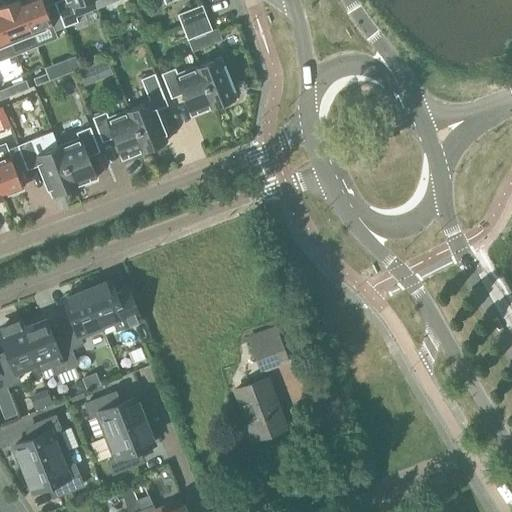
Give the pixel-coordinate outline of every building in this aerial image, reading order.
[(17,0),(16,0),(0,6),(0,14),(11,43),(16,55),(36,47),(31,35),(17,0)] [(17,0),(31,35),(36,47),(57,39),(54,31),(64,27),(55,3),(45,7),(41,0),(17,0)] [(96,7),(93,0),(62,0),(55,3),(64,27),(78,21),(75,16),(96,7)] [(182,27),(206,17),(201,5),(177,14),(182,27)] [(0,61),(16,55),(11,43),(0,14),(0,61)] [(211,30),(206,17),(182,27),(187,39),(211,30)] [(214,106),(236,98),(233,90),(234,89),(224,64),(223,65),(220,57),(198,65),(205,84),(214,106)] [(107,58),(94,63),(100,76),(112,71),(107,58)] [(191,115),(214,106),(205,84),(198,65),(177,74),(175,68),(161,74),(171,97),(182,93),(191,115)] [(60,67),(46,73),(49,80),(62,75),(60,67)] [(46,73),(33,78),(36,85),(49,80),(46,73)] [(150,101),(129,109),(145,150),(167,141),(164,133),(165,133),(156,109),(167,104),(155,73),(141,79),(150,101)] [(16,93),(29,88),(26,81),(13,86),(16,93)] [(122,159),(145,150),(129,109),(108,117),(106,112),(92,117),(102,141),(113,136),(122,159)] [(99,150),(90,127),(76,132),(78,138),(58,146),(74,187),(97,178),(88,155),(99,150)] [(52,131),(17,145),(27,169),(38,164),(47,188),(49,188),(52,196),(74,187),(58,146),(52,131)] [(5,143),(0,145),(0,192),(2,198),(6,196),(6,195),(22,189),(5,143)] [(109,280),(86,289),(101,325),(113,320),(117,329),(140,320),(131,297),(127,288),(126,285),(125,285),(113,290),(109,280)] [(103,328),(101,325),(86,289),(63,298),(72,320),(60,325),(67,341),(70,348),(77,345),(82,343),(79,338),(87,335),(103,328)] [(37,363),(36,363),(39,369),(51,364),(55,373),(77,365),(70,348),(67,341),(66,342),(56,346),(45,319),(24,328),(23,328),(37,363)] [(0,360),(0,367),(7,385),(19,381),(15,371),(36,363),(37,363),(23,328),(24,328),(21,322),(18,323),(17,320),(1,327),(2,329),(0,330),(0,333),(5,346),(9,357),(0,360)] [(261,372),(289,361),(276,327),(248,338),(261,372)] [(254,439),(286,427),(267,377),(235,390),(254,439)] [(105,436),(144,420),(135,397),(113,406),(109,394),(85,403),(90,415),(96,413),(105,436)] [(32,425),(36,436),(35,437),(14,445),(24,468),(59,454),(60,454),(67,451),(59,431),(58,428),(60,428),(55,415),(32,425)] [(108,461),(113,473),(136,464),(132,452),(153,443),(144,420),(105,436),(106,439),(114,459),(108,461)] [(64,466),(60,454),(59,454),(24,468),(33,491),(54,483),(55,483),(59,494),(83,485),(74,463),(64,466)] [(391,459),(378,464),(380,471),(393,466),(391,459)] [(152,506),(141,511),(184,511),(180,500),(154,510),(152,506)]
